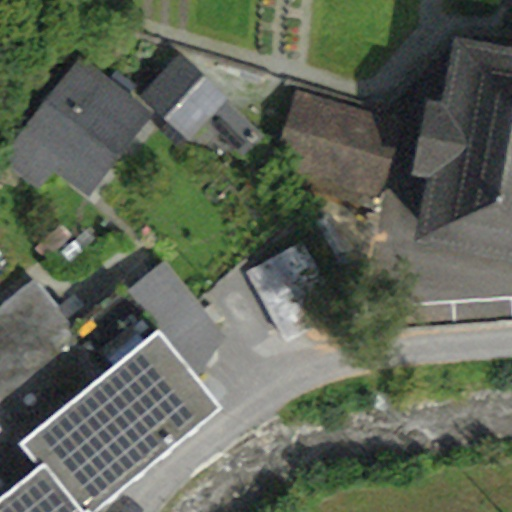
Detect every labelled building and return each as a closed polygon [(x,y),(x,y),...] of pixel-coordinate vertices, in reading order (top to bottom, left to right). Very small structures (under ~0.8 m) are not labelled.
[(433,236),(511,250),(511,65),(466,57),(456,115),(431,111),(420,171),(443,175),(433,236)] [(80,62),(5,159),(42,188),(61,162),(86,184),(145,111),(80,62)] [(178,62),(147,96),(190,135),(205,119),(222,101),(178,62)] [(302,163),(381,186),(399,127),(302,99),(290,142),(307,147),(302,163)] [(260,136),(222,101),(205,119),(243,154),(260,136)] [(249,273),(285,339),(338,310),(302,245),(249,273)] [(196,381),(225,339),(164,264),(126,295),(196,381)] [(0,308),(0,504),(43,470),(23,446),(67,411),(65,409),(50,390),(95,354),(75,330),(35,281),(0,308)] [(0,511),(97,511),(219,410),(196,381),(126,295),(123,291),(75,330),(95,354),(50,390),(65,409),(67,411),(23,446),(43,470),(0,504),(0,511)]
